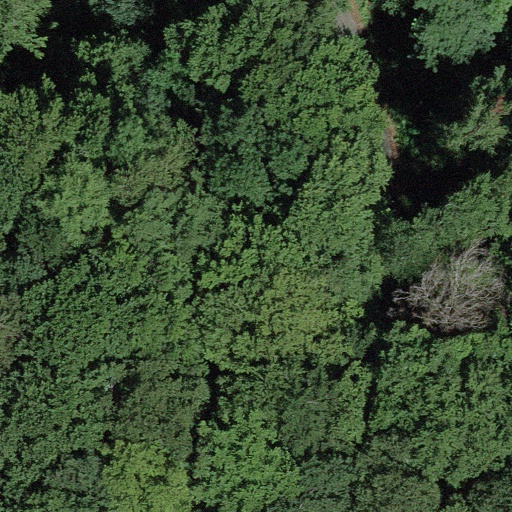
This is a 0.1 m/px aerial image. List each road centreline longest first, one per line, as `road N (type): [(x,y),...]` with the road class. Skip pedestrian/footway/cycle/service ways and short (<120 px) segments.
road 1 (unclassified): [(323,0),(348,64),(373,191),(341,511)]
road 2 (track): [(160,511),(183,125),(172,85),(148,62)]
road 3 (track): [(148,62),(0,33)]
